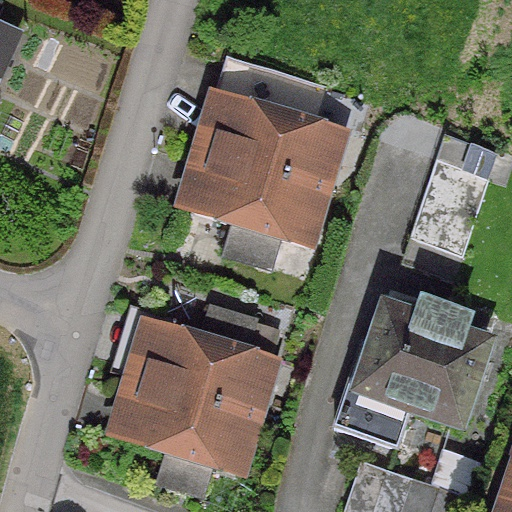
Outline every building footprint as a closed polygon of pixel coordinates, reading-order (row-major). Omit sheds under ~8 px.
[(0,71),(12,45),(0,40),(0,71)] [(212,100),(225,104),(311,129),(320,98),(221,68),(212,100)] [(336,137),(311,129),(225,104),(212,100),(211,102),(224,106),(208,161),(319,194),(336,137)] [(301,252),(319,194),(208,161),(191,219),(301,252)] [(485,183),(433,166),(406,245),(458,262),(485,183)] [(407,415),(456,431),(483,350),(460,343),(466,325),(414,308),(408,325),(382,316),(370,353),(359,349),(330,434),(393,455),(407,415)] [(242,357),(156,331),(139,389),(250,422),(267,365),(266,364),(273,339),(250,332),(242,357)] [(233,480),(250,422),(139,389),(122,446),(233,480)] [(341,511),(371,511),(384,476),(357,467),(341,511)] [(400,511),(410,485),(384,476),(371,511),(400,511)] [(429,511),(436,494),(410,485),(400,511),(429,511)] [(459,511),(463,502),(436,494),(429,511),(459,511)]
